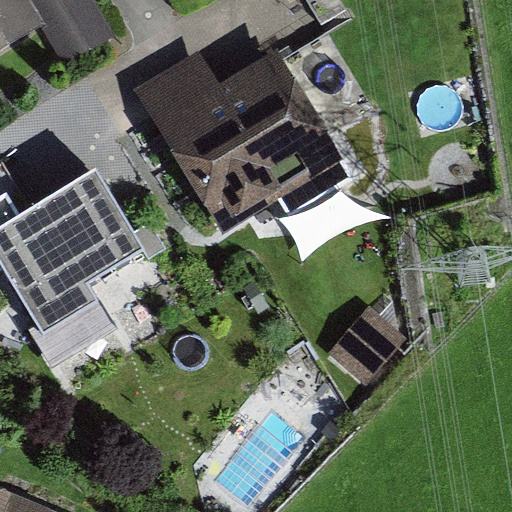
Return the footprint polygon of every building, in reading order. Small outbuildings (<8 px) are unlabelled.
[(0,0),(0,56),(51,25),(74,63),(112,39),(88,0),(0,0)] [(233,90),(210,54),(152,91),(234,219),(360,138),(302,47),(233,90)] [(32,163),(0,182),(0,236),(66,342),(171,276),(101,164),(52,195),(32,163)] [(383,350),(326,302),(278,360),(334,407),(383,350)] [(48,511),(0,495),(0,511),(48,511)]
